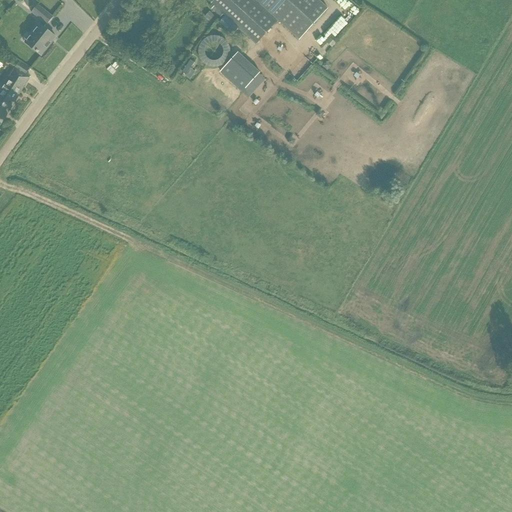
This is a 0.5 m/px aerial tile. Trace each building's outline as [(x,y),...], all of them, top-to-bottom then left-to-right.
[(276,21),(252,0),(213,0),(211,3),(214,6),(211,9),(219,16),(222,14),(255,44),(276,21)] [(327,10),(317,0),(254,0),(299,41),(327,10)] [(53,17),(37,5),(31,13),(47,25),(53,17)] [(224,17),(219,22),(233,35),(238,29),(224,17)] [(35,39),(29,46),(41,56),(51,44),(51,43),(54,38),(55,39),(56,38),(40,25),(31,36),(35,39)] [(330,39),(326,43),(332,47),(335,43),(330,39)] [(0,122),(1,124),(30,77),(16,68),(19,62),(10,57),(6,63),(15,68),(0,92),(0,122)] [(251,82),(229,62),(220,72),(242,92),(251,82)]
